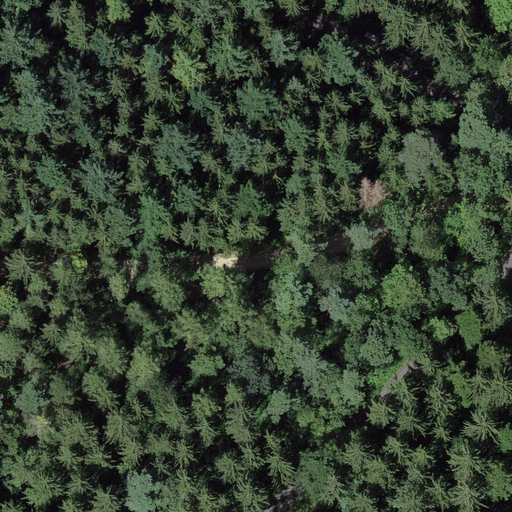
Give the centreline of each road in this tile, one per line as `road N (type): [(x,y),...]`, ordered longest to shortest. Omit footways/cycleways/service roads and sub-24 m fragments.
road 1 (track): [(0,263),(183,263),(269,254),(511,185)]
road 2 (unclassified): [(511,258),(267,511)]
road 3 (track): [(269,254),(212,202),(62,97),(0,71)]
road 4 (track): [(511,128),(286,0)]
